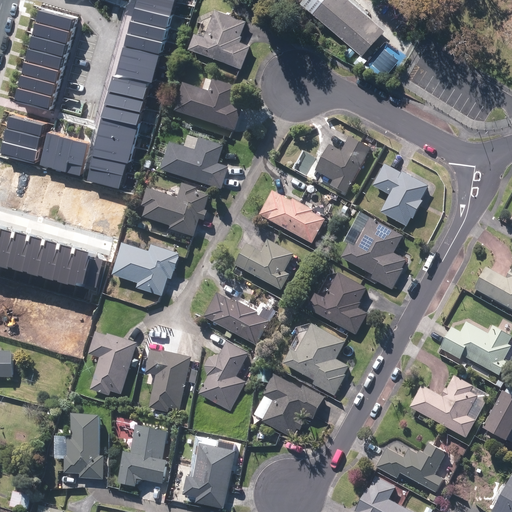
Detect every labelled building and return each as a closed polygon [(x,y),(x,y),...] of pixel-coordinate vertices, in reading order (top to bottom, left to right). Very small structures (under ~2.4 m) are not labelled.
[(170,17),(174,3),(160,0),(137,0),(135,9),(170,17)] [(348,0),(305,0),(301,5),(362,57),(385,31),(348,0)] [(170,17),(135,9),(132,21),(167,30),(170,17)] [(74,19),(38,10),(35,22),(70,31),(74,19)] [(196,35),(190,49),(242,69),(250,48),(238,43),(246,23),(216,12),(206,39),(196,35)] [(163,43),(167,30),(132,21),(130,21),(127,34),(163,43)] [(70,31),(35,22),(31,35),(67,44),(70,31)] [(163,43),(127,34),(124,46),(160,55),(163,43)] [(67,44),(31,35),(28,49),(64,58),(67,44)] [(157,69),(160,55),(124,46),(123,46),(119,60),(157,69)] [(64,58),(28,49),(25,62),(60,71),(64,58)] [(157,69),(119,60),(116,73),(153,83),(157,69)] [(58,83),(60,71),(25,62),(22,74),(58,83)] [(58,83),(22,74),(19,87),(54,96),(58,83)] [(147,85),(113,77),(109,91),(143,99),(147,85)] [(185,86),(175,114),(235,133),(242,111),(231,107),(237,90),(213,82),(209,94),(185,86)] [(54,96),(19,87),(15,100),(51,109),(54,96)] [(140,113),(143,99),(109,91),(106,104),(140,113)] [(140,113),(106,104),(102,117),(136,126),(140,113)] [(42,137),(45,125),(9,116),(6,128),(42,137)] [(136,126),(102,117),(99,131),(133,139),(136,126)] [(42,137),(6,128),(3,142),(39,151),(42,137)] [(130,152),(133,139),(99,131),(96,143),(130,152)] [(61,136),(47,133),(39,165),(53,168),(61,136)] [(61,136),(53,168),(66,171),(74,139),(61,136)] [(87,143),(74,139),(66,171),(79,175),(87,143)] [(347,196),(371,150),(350,139),(342,154),(330,148),(316,173),(334,183),(332,188),(347,196)] [(170,144),(161,171),(222,191),(229,169),(218,166),(224,148),(199,140),(195,153),(170,144)] [(39,151),(3,142),(0,153),(0,155),(36,164),(39,151)] [(130,152),(96,143),(93,155),(126,163),(127,164),(130,152)] [(123,177),(126,163),(93,155),(89,168),(123,177)] [(428,189),(385,167),(374,188),(391,197),(381,214),(407,228),(412,219),(413,220),(422,203),(421,202),(428,189)] [(123,177),(89,168),(86,181),(120,189),(123,177)] [(0,208),(10,211),(9,216),(58,227),(65,200),(15,188),(0,184),(0,208)] [(147,209),(144,219),(173,228),(172,231),(195,239),(200,221),(204,223),(207,213),(204,212),(209,198),(197,194),(198,191),(184,187),(179,202),(150,192),(144,208),(147,209)] [(133,199),(106,192),(101,213),(127,220),(133,199)] [(273,193),(260,217),(312,245),(325,222),(312,215),(313,213),(294,202),(293,204),(273,193)] [(81,219),(71,216),(68,229),(78,232),(81,219)] [(350,246),(342,260),(374,277),(372,280),(393,291),(404,272),(402,271),(406,263),(393,256),(403,238),(372,221),(356,249),(350,246)] [(13,232),(0,229),(0,266),(3,267),(13,232)] [(13,232),(3,267),(19,271),(28,236),(13,232)] [(43,240),(28,236),(19,271),(34,275),(43,240)] [(58,244),(43,240),(34,275),(49,279),(58,244)] [(247,246),(236,267),(281,292),(290,276),(285,274),(294,256),(268,242),(262,254),(247,246)] [(122,243),(113,274),(138,282),(137,287),(162,294),(167,277),(171,278),(178,253),(151,245),(150,251),(122,243)] [(58,244),(49,279),(65,283),(74,249),(58,244)] [(90,253),(74,249),(65,283),(81,287),(89,256),(90,253)] [(103,260),(89,256),(81,287),(95,291),(103,260)] [(487,270),(475,291),(511,311),(511,272),(507,281),(487,270)] [(316,296),(308,311),(356,336),(368,315),(357,310),(367,291),(339,275),(325,301),(316,296)] [(10,314),(17,291),(0,286),(0,328),(5,313),(10,314)] [(217,296),(205,319),(258,346),(270,323),(257,316),(258,315),(239,305),(238,307),(217,296)] [(489,336),(466,323),(460,334),(452,329),(441,350),(460,360),(462,357),(499,377),(506,364),(503,363),(511,348),(508,346),(511,338),(493,328),(489,336)] [(291,352),(284,366),(315,383),(314,385),(336,397),(346,377),(345,376),(349,368),(336,361),(345,344),(312,327),(297,355),(291,352)] [(111,392),(121,396),(138,345),(109,336),(108,338),(98,335),(91,356),(101,359),(91,390),(109,396),(111,392)] [(236,379),(249,356),(228,344),(221,357),(210,360),(205,368),(209,379),(199,396),(230,413),(246,384),(236,379)] [(0,350),(0,375),(11,376),(10,350),(0,350)] [(180,411),(192,359),(162,353),(162,355),(152,353),(147,375),(157,377),(150,408),(168,412),(169,408),(180,411)] [(274,403),(263,423),(293,439),(297,430),(300,432),(305,423),(302,422),(305,416),(313,421),(324,400),(303,388),(302,392),(274,377),(263,397),(274,403)] [(422,387),(410,409),(466,439),(475,423),(467,418),(478,398),(470,394),(473,388),(454,378),(443,399),(422,387)] [(483,430),(506,442),(511,431),(511,398),(503,394),(483,430)] [(99,458),(101,419),(74,418),(73,440),(69,440),(68,459),(66,459),(66,474),(81,474),(81,480),(103,480),(104,458),(99,458)] [(152,432),(137,428),(132,457),(125,455),(119,485),(136,489),(138,481),(163,485),(167,463),(163,462),(168,434),(152,432)] [(387,451),(377,468),(397,480),(400,474),(436,494),(443,481),(434,477),(446,456),(428,446),(423,455),(419,453),(418,456),(409,451),(404,460),(387,451)] [(224,511),(236,454),(201,447),(194,481),(188,479),(184,496),(198,499),(196,505),(224,511)] [(370,491),(368,490),(355,511),(408,511),(389,501),(395,489),(376,479),(370,491)] [(511,511),(511,480),(493,511),(511,511)] [(36,494),(17,492),(15,507),(34,510),(36,494)]
